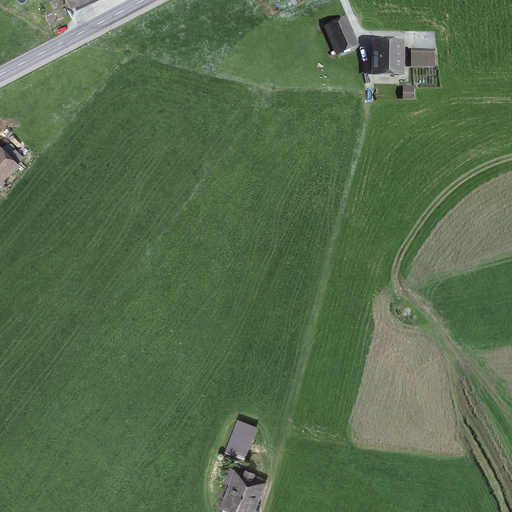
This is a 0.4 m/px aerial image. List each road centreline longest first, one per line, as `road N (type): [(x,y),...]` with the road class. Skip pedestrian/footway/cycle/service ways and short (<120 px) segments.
road 1 (track): [(511,156),(441,197),(397,273),(442,350),(508,511)]
road 2 (track): [(369,100),(259,511)]
road 3 (secondary): [(0,74),(141,0)]
